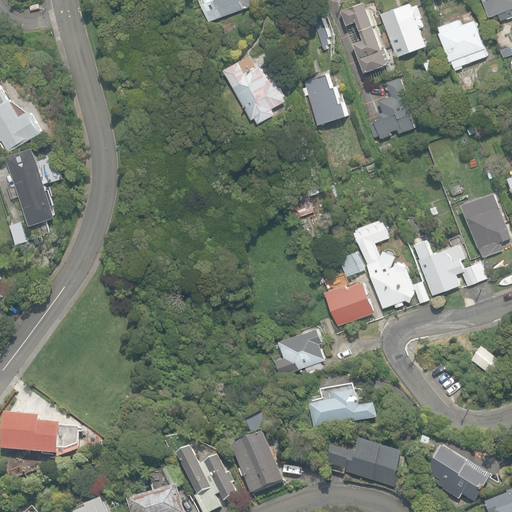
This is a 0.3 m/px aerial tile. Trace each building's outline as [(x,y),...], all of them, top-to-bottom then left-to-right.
[(201,0),(209,22),(255,5),(253,0),(201,0)] [(511,15),(511,0),(484,0),(490,16),(499,13),(502,20),(511,15)] [(355,42),(366,72),(388,64),(390,59),(385,47),(383,48),(366,1),(343,10),(349,25),(359,21),(365,39),(355,42)] [(382,14),(398,57),(427,46),(420,28),(425,27),(422,18),(424,17),(419,5),(413,7),(411,3),(382,14)] [(304,21),(314,49),(323,46),(324,48),(328,47),(327,45),(330,44),(328,37),(331,36),(323,14),(304,21)] [(455,68),(456,70),(463,68),(462,65),(488,56),(485,48),(486,48),(476,20),(462,25),(460,19),(440,26),(442,32),(441,32),(451,60),(452,60),(455,68)] [(502,49),(505,57),(511,54),(511,48),(511,46),(502,49)] [(256,117),(259,123),(276,114),(273,108),(287,100),(274,77),(269,80),(260,64),(257,65),(252,55),(225,70),(253,119),(256,117)] [(423,61),(428,76),(439,73),(434,57),(423,61)] [(490,64),(493,73),(499,72),(496,62),(490,64)] [(306,81),(320,124),(349,115),(345,102),(342,103),(336,86),(333,87),(329,73),(306,81)] [(379,135),(380,139),(393,135),(392,132),(399,129),(400,134),(417,128),(406,97),(409,96),(402,77),(388,82),(393,96),(379,101),(383,112),(380,113),(382,119),(370,123),(375,137),(379,135)] [(8,147),(10,152),(45,131),(33,110),(22,116),(12,98),(11,99),(0,81),(0,80),(0,137),(2,141),(3,140),(8,147)] [(7,157),(31,225),(58,216),(35,147),(7,157)] [(480,247),(484,256),(504,249),(501,241),(511,237),(511,234),(496,192),(464,204),(469,217),(469,218),(480,247)] [(433,215),(439,213),(437,206),(430,208),(433,215)] [(357,227),(385,308),(407,300),(412,302),(418,296),(421,302),(431,299),(424,280),(415,283),(409,267),(398,261),(399,265),(390,268),(388,259),(382,261),(376,243),(391,238),(384,218),(357,227)] [(12,224),(18,244),(29,240),(23,221),(12,224)] [(479,282),(473,266),(466,268),(463,260),(467,259),(461,244),(434,254),(428,239),(415,244),(421,258),(420,259),(433,295),(463,284),(458,273),(463,271),(469,286),(479,282)] [(329,292),(340,325),(376,312),(364,280),(351,285),(348,276),(367,270),(360,250),(341,257),(347,275),(332,281),(335,289),(329,292)] [(472,264),(473,266),(479,282),(489,278),(483,261),(482,261),(481,260),(472,264)] [(312,330),(280,341),(291,372),(299,369),(302,376),(325,368),(324,364),(330,362),(323,343),(324,342),(318,325),(311,328),(312,330)] [(472,360),(490,374),(500,361),(482,347),(472,360)] [(311,407),(314,428),(378,419),(376,405),(362,407),(360,393),(358,393),(357,386),(324,391),(326,405),(311,407)] [(5,449),(61,454),(80,450),(82,428),(64,426),(64,424),(42,423),(43,417),(29,416),(29,413),(11,411),(11,415),(8,414),(5,449)] [(235,447),(253,493),(286,481),(267,434),(235,447)] [(348,473),(397,489),(408,454),(364,440),(359,455),(335,447),(328,469),(347,475),(348,473)] [(196,496),(204,511),(212,511),(222,507),(216,496),(221,493),(225,501),(239,494),(234,483),(236,482),(231,472),(228,473),(220,456),(201,465),(192,447),(178,454),(199,495),(196,496)] [(463,494),(476,502),(493,476),(471,461),(469,463),(445,447),(428,472),(441,480),(439,484),(445,488),(444,489),(460,499),(463,494)] [(131,500),(134,511),(187,511),(180,487),(186,483),(175,463),(164,469),(151,473),(156,492),(131,500)] [(511,511),(511,490),(508,492),(509,494),(486,502),(490,511),(511,511)] [(109,511),(105,499),(89,505),(90,509),(83,511),(109,511)]
